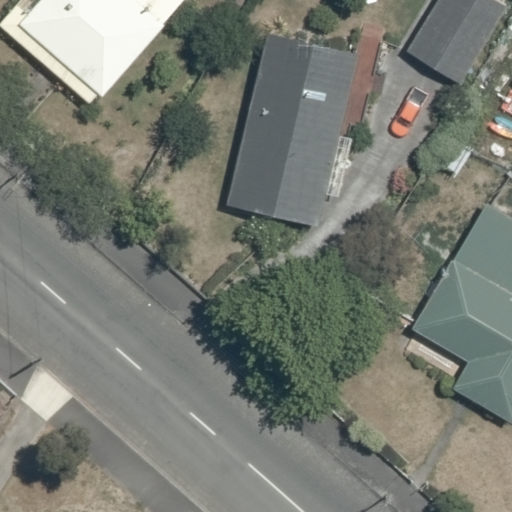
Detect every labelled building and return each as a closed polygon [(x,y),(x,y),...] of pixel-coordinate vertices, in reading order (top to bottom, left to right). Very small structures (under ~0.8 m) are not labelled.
[(97,86),(104,93),(185,0),(19,0),(0,22),(87,97),(97,86)] [(501,0),(437,0),(408,47),(463,82),(511,6),(501,0)] [(511,68),(511,23),(510,23),(486,65),(507,78),(511,68)] [(267,32),(229,203),(321,223),(358,52),(267,32)] [(511,169),(511,116),(487,101),(463,140),(511,169)] [(415,325),(473,358),(456,387),(511,418),(511,215),(487,201),(415,325)]
